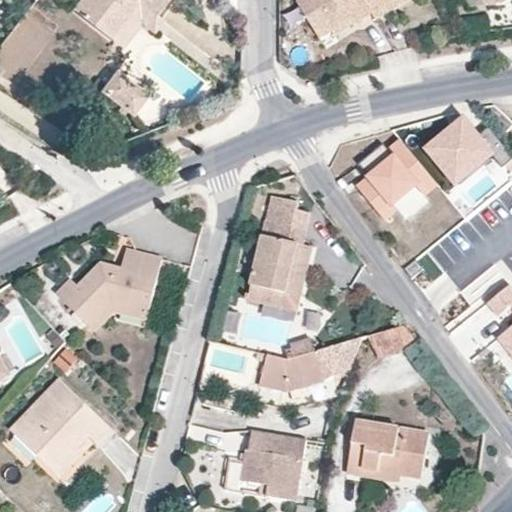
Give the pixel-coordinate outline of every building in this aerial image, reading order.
[(165,0),(78,0),(74,6),(108,33),(134,0),(141,0),(156,12),(165,0)] [(153,32),(163,18),(156,12),(141,0),(134,0),(108,33),(122,43),(140,21),(153,32)] [(372,13),(363,0),(298,0),(298,3),(319,38),(332,30),(355,16),(358,22),(372,13)] [(395,0),(363,0),(372,13),(376,20),(388,13),(384,6),(395,0)] [(395,0),(384,6),(388,13),(408,0),(395,0)] [(355,16),(332,30),(335,36),(358,22),(355,16)] [(150,93),(119,68),(103,88),(134,113),(150,93)] [(453,131),(430,150),(458,185),(495,155),(469,124),(456,135),(453,131)] [(437,183),(402,141),(390,151),(384,144),(360,164),(371,178),(359,188),(385,219),(398,208),(394,203),(416,185),(424,194),(437,183)] [(285,295),(298,245),(304,247),(312,215),(299,212),(301,204),(274,198),(247,301),(297,314),(301,299),(285,295)] [(301,299),(314,249),(304,247),(298,245),(285,295),(301,299)] [(150,312),(164,259),(127,249),(122,268),(101,263),(78,286),(72,280),(57,295),(89,326),(112,302),(150,312)] [(511,284),(489,303),(500,316),(511,306),(511,327),(503,335),(511,345),(511,284)] [(150,312),(112,302),(89,326),(97,333),(115,313),(148,322),(150,312)] [(417,340),(407,326),(397,329),(404,351),(417,340)] [(404,351),(397,329),(368,337),(376,359),(404,351)] [(347,373),(362,337),(315,351),(314,351),(323,381),(332,376),(347,373)] [(315,351),(311,338),(298,342),(299,347),(293,349),(286,351),(289,359),(314,351),(315,351)] [(323,381),(314,351),(289,359),(287,359),(266,354),(258,384),(287,392),(323,381)] [(0,382),(12,375),(0,354),(0,382)] [(114,430),(61,380),(11,431),(55,473),(90,437),(100,445),(114,430)] [(346,470),(360,473),(361,466),(399,473),(421,476),(428,431),(354,419),(346,470)] [(296,500),(306,438),(250,429),(247,448),(244,447),(239,480),(266,484),(264,496),(296,500)] [(61,478),(95,442),(90,437),(55,473),(61,478)] [(399,473),(361,466),(360,473),(398,479),(399,473)]
